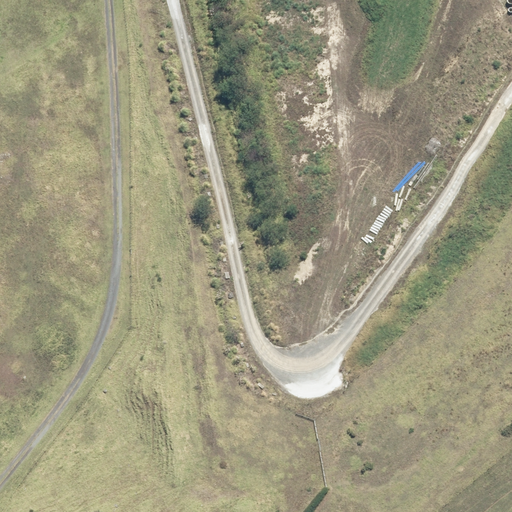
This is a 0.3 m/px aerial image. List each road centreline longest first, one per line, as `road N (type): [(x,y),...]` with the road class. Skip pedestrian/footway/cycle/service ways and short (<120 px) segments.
road 1 (track): [(173,0),(247,315),(274,349),(320,348),(344,332),(511,78)]
road 2 (track): [(100,0),(118,245),(112,307),(77,377),(0,480)]
